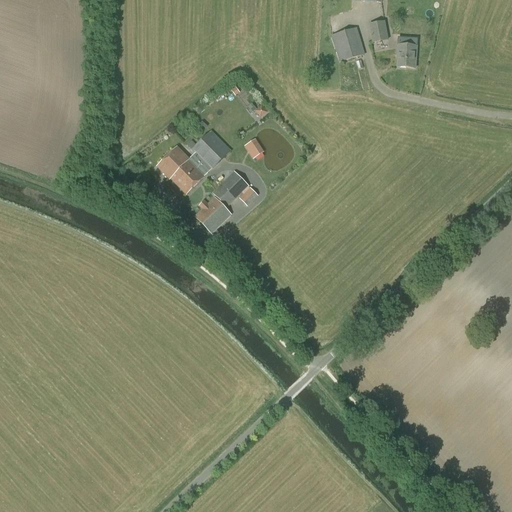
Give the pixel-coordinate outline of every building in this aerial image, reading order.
[(372,44),(388,41),(384,22),(368,25),(372,44)] [(339,63),(364,56),(356,29),(331,36),(339,63)] [(415,69),(416,47),(397,45),(396,59),(398,59),(397,68),(415,69)] [(260,117),(267,115),(265,107),(257,110),(260,117)] [(200,161),(220,141),(210,131),(196,146),(191,141),(189,144),(186,146),(191,150),(190,151),(200,161)] [(257,139),(245,148),(254,161),(266,153),(257,139)] [(220,141),(200,161),(210,171),(230,150),(220,141)] [(187,161),(188,161),(176,149),(157,168),(170,180),(171,179),(181,168),(180,168),(187,161)] [(188,161),(187,161),(180,168),(181,168),(171,179),(187,195),(203,178),(187,162),(188,161)] [(226,208),(248,187),(234,173),(212,194),(226,208)] [(247,207),(257,197),(249,189),(239,199),(247,207)] [(231,216),(213,200),(207,205),(204,202),(198,207),(202,210),(195,217),(211,234),(231,216)]
